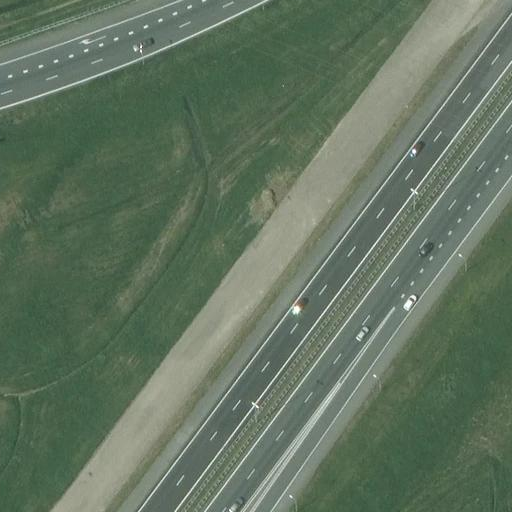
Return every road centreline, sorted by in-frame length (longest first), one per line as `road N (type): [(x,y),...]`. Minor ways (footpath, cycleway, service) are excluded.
road 1 (track): [(506,0),(446,20),(68,511)]
road 2 (motorway): [(511,36),(156,511)]
road 3 (motorway): [(222,511),(404,267)]
road 4 (motorway): [(262,511),(404,267)]
road 5 (motorway): [(237,0),(72,72),(0,94)]
road 6 (motorway): [(404,267),(511,123)]
